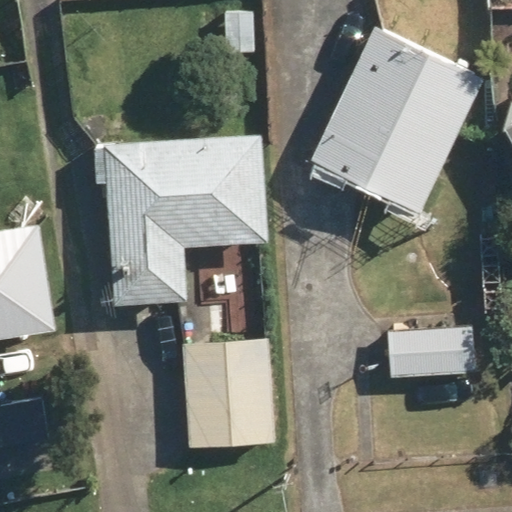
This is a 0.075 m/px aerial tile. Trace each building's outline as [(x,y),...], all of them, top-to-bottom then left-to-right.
[(248,0),(219,0),(206,2),(213,50),(254,44),(248,0)] [(493,68),(384,15),(320,148),(429,200),(493,68)] [(264,124),(90,135),(93,186),(114,185),(122,300),(195,295),(191,224),(270,220),(264,124)] [(46,217),(0,224),(0,441),(45,435),(39,398),(0,404),(0,331),(62,322),(46,217)] [(423,324),(394,325),(395,372),(480,371),(479,303),(423,304),(423,324)] [(283,335),(189,338),(192,437),(286,434),(283,335)]
